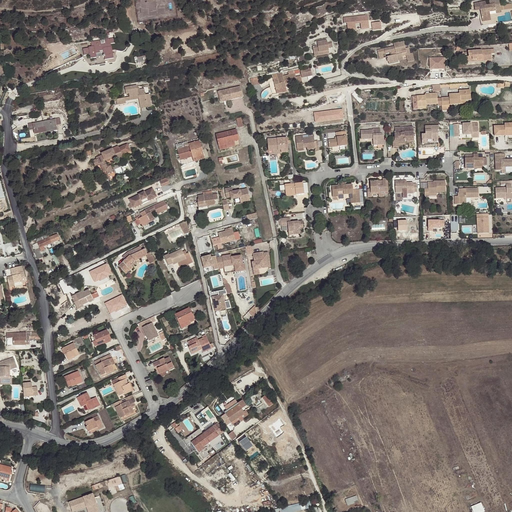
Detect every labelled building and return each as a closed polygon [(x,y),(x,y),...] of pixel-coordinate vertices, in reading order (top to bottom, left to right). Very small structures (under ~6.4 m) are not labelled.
[(500,11),(499,3),(488,4),(489,5),(485,6),(485,5),(474,6),(474,8),(479,8),(480,10),(479,10),(479,14),(477,14),(479,22),(480,22),(481,27),(495,25),(493,12),(495,12),(500,11)] [(369,27),(367,15),(346,17),(347,29),(355,28),(356,23),(362,22),(362,28),(369,27)] [(373,22),(373,30),(383,30),(382,22),(373,22)] [(84,56),(83,56),(89,66),(105,64),(105,60),(109,60),(109,63),(115,62),(117,57),(115,55),(116,51),(115,50),(112,51),(112,47),(111,47),(110,44),(115,44),(114,39),(91,43),(92,47),(87,48),(87,49),(83,49),(84,56)] [(312,46),(313,52),(323,51),(322,49),(328,48),(332,48),(331,42),(327,43),(327,40),(317,42),(317,45),(312,46)] [(378,49),(379,58),(383,57),(383,53),(390,52),(391,51),(393,51),(400,51),(405,50),(406,50),(406,48),(405,42),(400,43),(399,42),(394,43),(394,46),(378,49)] [(465,63),(478,61),(478,59),(482,58),(482,61),(487,61),(487,60),(492,60),(491,53),(495,53),(494,49),(468,51),(468,57),(464,57),(465,63)] [(392,55),(390,55),(387,56),(387,58),(386,58),(387,61),(388,63),(397,62),(397,60),(397,58),(402,57),(402,55),(407,55),(406,50),(405,50),(400,51),(393,51),(391,51),(392,55)] [(443,59),(428,60),(429,74),(443,74),(443,59)] [(303,78),(313,75),(311,68),(301,70),(303,78)] [(284,75),(274,77),(275,86),(288,85),(288,83),(296,82),(294,73),(284,74),(284,75)] [(129,93),(130,96),(130,98),(139,96),(139,98),(141,106),(148,104),(152,103),(150,93),(146,94),(144,88),(140,89),(139,88),(139,87),(138,87),(137,87),(136,85),(125,87),(126,94),(129,93)] [(232,99),(243,97),(240,86),(218,91),(220,100),(231,97),(232,99)] [(417,96),(417,107),(426,106),(426,104),(437,104),(437,106),(461,104),(460,101),(471,101),(470,90),(460,91),(460,94),(449,95),(449,98),(437,98),(437,93),(425,94),(425,95),(417,96)] [(127,102),(126,101),(125,97),(125,95),(124,95),(124,97),(115,99),(115,101),(118,100),(118,104),(127,102)] [(342,110),(314,113),(315,122),(343,119),(342,110)] [(49,121),(44,121),(46,132),(58,130),(57,126),(61,125),(60,118),(56,119),(56,121),(49,122),(49,121)] [(46,132),(44,121),(39,122),(40,123),(32,125),(32,123),(28,124),(29,131),(33,130),(34,134),(46,132)] [(494,136),(505,136),(505,133),(511,132),(511,123),(504,124),(504,126),(494,126),(494,136)] [(464,124),(465,135),(474,135),(473,137),(473,138),(481,138),(480,127),(477,127),(477,124),(464,124)] [(422,135),(422,141),(427,141),(431,141),(431,139),(434,139),(434,141),(434,142),(438,142),(438,130),(439,131),(439,126),(425,126),(425,135),(422,135)] [(361,140),(372,139),(372,137),(373,137),(373,139),(373,141),(377,141),(377,145),(384,145),(384,135),(382,134),(381,134),(380,128),(373,129),(373,130),(361,131),(361,140)] [(403,134),(403,132),(403,128),(395,128),(395,133),(395,138),(395,140),(393,142),(393,149),(410,148),(409,141),(414,141),(414,131),(404,132),(404,133),(403,134)] [(216,135),(219,147),(226,145),(227,147),(234,145),(234,142),(239,141),(236,130),(216,135)] [(295,137),(297,149),(304,148),(304,146),(307,146),(307,148),(307,150),(315,149),(315,151),(319,151),(318,141),(314,142),(314,137),(303,139),(302,136),(295,137)] [(337,139),(335,139),(328,140),(329,147),(347,145),(346,136),(337,137),(337,139)] [(286,138),(267,140),(268,152),(280,151),(281,154),(288,153),(286,138)] [(187,141),(176,145),(180,160),(192,157),(192,158),(203,155),(199,141),(188,144),(187,141)] [(97,157),(93,158),(95,164),(100,162),(102,171),(106,170),(109,180),(117,178),(115,170),(112,171),(111,165),(107,166),(106,163),(104,164),(103,158),(116,154),(122,153),(123,155),(127,154),(126,152),(131,151),(129,145),(121,148),(114,150),(114,148),(102,151),(103,153),(96,155),(97,157)] [(117,159),(123,157),(123,155),(122,153),(116,154),(103,158),(104,164),(106,163),(105,160),(116,157),(117,159)] [(503,158),(505,158),(505,154),(495,154),(496,171),(502,170),(502,167),(504,167),(511,166),(511,159),(505,160),(503,160),(503,158)] [(465,168),(471,168),(471,166),(483,166),(483,157),(465,157),(465,168)] [(119,175),(132,169),(129,163),(116,169),(119,175)] [(380,180),(370,180),(370,189),(367,189),(367,196),(372,196),(372,193),(378,192),(378,194),(384,193),(384,190),(388,190),(387,178),(382,178),(382,180),(382,182),(380,182),(380,180)] [(436,192),(446,191),(445,180),(436,181),(436,182),(428,182),(428,188),(425,189),(425,196),(429,196),(429,194),(437,193),(436,192)] [(417,192),(417,184),(413,184),(413,183),(410,183),(406,183),(406,181),(395,181),(396,193),(403,193),(403,197),(406,197),(406,194),(413,194),(413,193),(417,192)] [(343,185),(343,182),(337,182),(337,185),(332,185),(332,196),(338,195),(338,190),(343,190),(343,193),(352,193),(355,192),(356,202),(360,202),(359,188),(355,188),(355,186),(352,184),(345,184),(343,185)] [(285,186),(286,195),(296,194),(296,195),(304,194),(303,183),(285,186)] [(511,186),(506,186),(506,188),(495,188),(495,199),(496,199),(504,199),(507,199),(507,200),(510,200),(511,199),(511,191),(511,186)] [(231,188),(224,189),(226,198),(231,197),(231,198),(234,197),(235,199),(240,198),(241,202),(250,200),(247,188),(232,192),(231,188)] [(148,201),(156,197),(152,189),(129,200),(133,208),(143,204),(142,201),(147,198),(148,201)] [(483,190),(463,190),(463,197),(458,197),(458,205),(469,206),(469,199),(482,200),(483,190)] [(212,195),(212,193),(197,196),(198,199),(196,199),(197,205),(205,203),(206,207),(215,205),(214,200),(217,199),(216,194),(212,195)] [(142,217),(136,220),(138,226),(141,224),(142,227),(154,220),(150,213),(151,212),(153,211),(155,210),(158,209),(166,206),(164,201),(154,205),(154,207),(140,214),(142,217)] [(489,214),(477,215),(478,234),(490,233),(489,214)] [(294,225),(294,223),(291,223),(291,219),(281,220),(282,227),(288,227),(289,232),(294,232),(295,235),(300,235),(299,230),(304,229),(303,222),(296,223),(296,225),(294,225)] [(186,220),(180,223),(184,233),(189,231),(186,220)] [(444,220),(428,221),(428,231),(437,231),(437,229),(440,229),(440,227),(444,227),(444,220)] [(404,223),(397,224),(398,238),(402,238),(401,230),(405,230),(404,223)] [(233,229),(219,233),(221,244),(235,241),(233,229)] [(40,248),(52,243),(50,238),(48,234),(36,239),(40,248)] [(50,238),(52,243),(60,240),(58,235),(50,238)] [(118,266),(123,272),(131,265),(132,267),(136,264),(134,262),(147,255),(144,249),(141,251),(134,254),(132,250),(129,252),(127,253),(122,257),(125,260),(118,266)] [(169,257),(165,259),(168,266),(173,264),(173,265),(186,259),(181,249),(169,255),(169,257)] [(252,266),(254,276),(259,275),(258,270),(262,269),(262,268),(266,267),(266,265),(269,264),(268,254),(263,255),(263,253),(253,255),(254,263),(254,265),(252,266)] [(222,258),(216,258),(219,267),(220,270),(224,269),(224,268),(232,267),(232,265),(234,265),(234,267),(235,273),(245,272),(244,265),(242,265),(241,257),(231,258),(231,255),(222,257),(222,258)] [(211,256),(202,258),(204,269),(213,267),(214,270),(218,270),(215,257),(211,258),(211,256)] [(106,264),(90,272),(94,280),(98,278),(100,281),(107,278),(107,277),(111,274),(106,264)] [(131,265),(123,272),(125,274),(133,268),(132,267),(131,265)] [(22,272),(21,267),(10,269),(12,277),(7,278),(9,288),(14,286),(15,288),(22,286),(21,284),(26,283),(23,271),(22,272)] [(76,308),(82,305),(88,303),(89,303),(90,303),(91,303),(92,302),(92,301),(92,300),(90,296),(90,294),(88,290),(83,293),(83,291),(71,297),(74,302),(76,308)] [(212,298),(215,312),(226,310),(223,295),(227,295),(226,291),(218,292),(219,296),(212,298)] [(122,295),(105,304),(109,311),(114,308),(116,312),(123,309),(122,308),(127,305),(122,295)] [(175,315),(180,326),(190,321),(191,323),(196,321),(189,308),(175,315)] [(255,310),(254,308),(248,314),(252,319),(256,316),(255,313),(255,310)] [(152,323),(150,319),(139,325),(141,329),(152,323)] [(141,329),(143,333),(145,333),(146,336),(149,342),(158,337),(152,323),(141,329)] [(107,330),(93,336),(95,340),(93,342),(95,347),(97,346),(96,344),(101,342),(102,344),(111,340),(107,330)] [(20,333),(7,334),(7,345),(29,345),(29,340),(37,341),(37,339),(41,340),(40,333),(35,334),(36,332),(29,332),(20,333)] [(189,347),(191,352),(201,348),(202,350),(204,353),(212,349),(207,337),(198,341),(197,338),(188,343),(190,347),(189,347)] [(74,344),(63,349),(68,360),(79,355),(74,344)] [(111,354),(94,362),(101,376),(106,374),(106,373),(108,372),(113,369),(111,363),(114,362),(111,354)] [(2,382),(9,382),(9,377),(10,370),(17,368),(14,358),(0,361),(0,368),(1,368),(0,370),(0,377),(2,377),(2,382)] [(158,368),(160,373),(169,369),(169,371),(174,369),(169,358),(165,360),(164,358),(153,363),(155,367),(159,365),(160,368),(158,368)] [(78,372),(64,377),(67,386),(71,385),(71,386),(82,382),(78,372)] [(119,396),(125,393),(124,392),(132,389),(129,383),(128,384),(127,382),(126,379),(128,378),(126,374),(118,378),(120,381),(113,385),(119,396)] [(31,383),(22,384),(23,394),(32,393),(33,395),(38,395),(37,387),(32,387),(31,383)] [(81,406),(85,405),(87,404),(90,410),(91,410),(100,406),(96,397),(90,400),(87,393),(77,397),(81,406)] [(132,395),(114,404),(121,418),(126,416),(126,415),(133,411),(131,408),(130,405),(133,403),(136,402),(132,395)] [(269,408),(274,405),(267,395),(262,398),(269,408)] [(231,423),(244,414),(241,409),(245,406),(242,400),(237,403),(238,405),(225,414),(221,417),(227,426),(231,423)] [(238,405),(237,403),(223,412),(225,414),(238,405)] [(248,414),(244,414),(231,423),(232,424),(239,420),(241,418),(248,414)] [(88,432),(89,431),(97,427),(99,429),(103,427),(98,416),(85,422),(87,427),(86,427),(88,432)] [(219,436),(225,432),(218,423),(204,434),(210,443),(213,447),(222,440),(219,436)] [(201,428),(189,437),(192,441),(204,433),(201,428)] [(232,432),(228,435),(232,440),(236,437),(232,432)] [(210,443),(204,434),(191,443),(203,460),(209,455),(203,447),(210,443)] [(10,478),(13,468),(0,464),(0,475),(1,476),(10,478)] [(121,476),(92,485),(94,490),(108,485),(109,488),(116,486),(118,491),(125,489),(121,476)] [(46,492),(46,485),(31,484),(31,491),(46,492)] [(97,511),(92,494),(67,502),(70,511),(77,511),(86,509),(87,511),(97,511)] [(348,505),(359,502),(357,495),(346,498),(348,505)] [(282,508),(282,511),(293,511),(312,507),(310,501),(282,508)] [(474,511),(483,511),(486,511),(482,502),(472,506),(474,511)]
